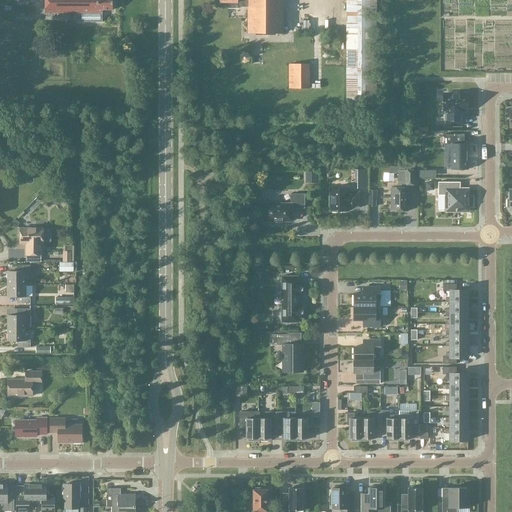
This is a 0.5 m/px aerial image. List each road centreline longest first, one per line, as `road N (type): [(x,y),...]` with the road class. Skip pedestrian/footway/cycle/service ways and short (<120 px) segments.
road 1 (residential): [(490,233),(346,236),(331,245),(332,462)]
road 2 (secondary): [(165,353),(165,0)]
road 3 (residential): [(332,462),(164,462)]
road 4 (residential): [(511,87),(489,88),(490,233)]
road 5 (residential): [(164,462),(5,464)]
road 6 (residential): [(489,463),(332,462)]
road 7 (residential): [(490,233),(489,384)]
